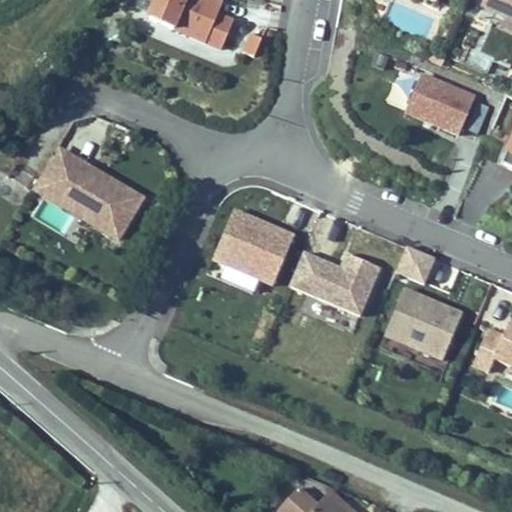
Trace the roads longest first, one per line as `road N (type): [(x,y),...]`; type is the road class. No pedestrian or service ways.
road 1 (unclassified): [(117,368),(459,511)]
road 2 (residential): [(276,163),(511,266)]
road 3 (residential): [(117,368),(221,142)]
road 4 (tertiary): [(164,511),(0,365)]
road 5 (residential): [(304,0),(276,163)]
road 6 (residential): [(221,142),(71,78)]
road 7 (unclassified): [(0,325),(117,368)]
